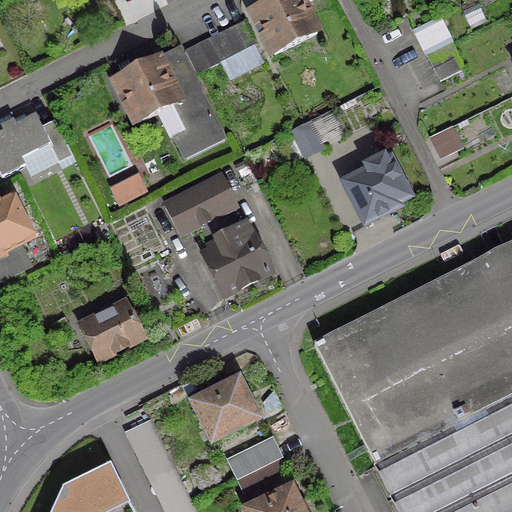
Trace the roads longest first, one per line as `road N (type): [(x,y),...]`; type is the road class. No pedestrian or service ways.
road 1 (residential): [(511,191),(254,321)]
road 2 (residential): [(254,321),(22,444)]
road 3 (residential): [(0,105),(209,0)]
road 4 (residential): [(254,321),(351,511)]
